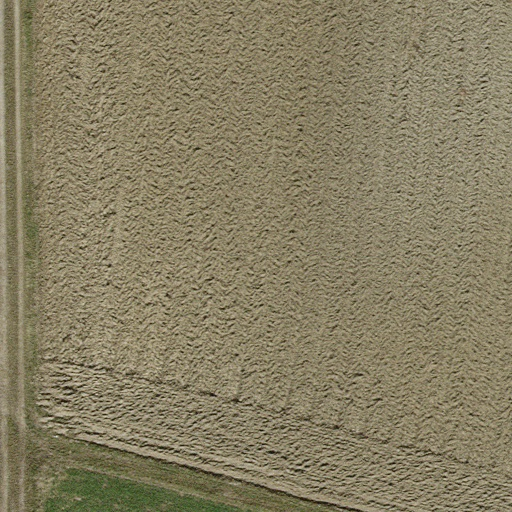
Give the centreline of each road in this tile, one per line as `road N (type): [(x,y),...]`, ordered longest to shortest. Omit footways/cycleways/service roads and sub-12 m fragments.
road 1 (track): [(16,511),(11,0)]
road 2 (track): [(16,440),(313,511)]
